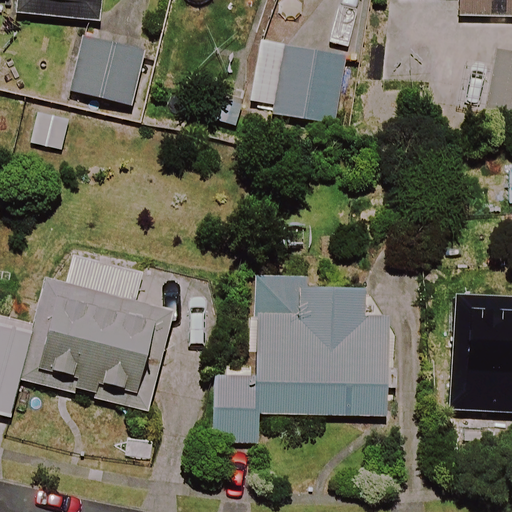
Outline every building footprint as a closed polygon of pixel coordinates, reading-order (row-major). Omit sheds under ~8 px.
[(98,0),(10,0),(8,16),(94,28),(98,0)] [(511,0),(453,0),(453,21),(511,23),(511,0)] [(140,52),(77,38),(64,95),(127,109),(140,52)] [(343,63),(258,47),(245,112),(331,128),(343,63)] [(389,84),(391,49),(362,47),(360,82),(389,84)] [(511,59),(493,57),(486,116),(511,119),(511,59)] [(137,274),(68,261),(63,290),(36,285),(28,333),(0,328),(0,420),(10,423),(17,384),(149,407),(165,315),(131,309),(137,274)] [(305,282),(255,279),(250,379),(212,377),(208,442),(251,444),(253,416),(377,423),(382,328),(358,327),(359,297),(305,294),(305,282)] [(451,413),(511,415),(511,303),(456,301),(451,413)]
